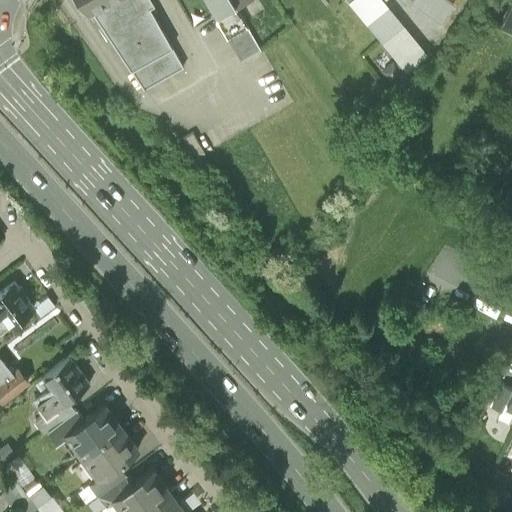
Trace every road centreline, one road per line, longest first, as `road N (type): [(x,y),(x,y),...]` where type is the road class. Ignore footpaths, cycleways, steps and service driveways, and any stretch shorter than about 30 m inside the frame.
road 1 (primary): [(395,511),(0,65)]
road 2 (primary): [(0,142),(330,511)]
road 3 (residential): [(224,511),(23,242)]
